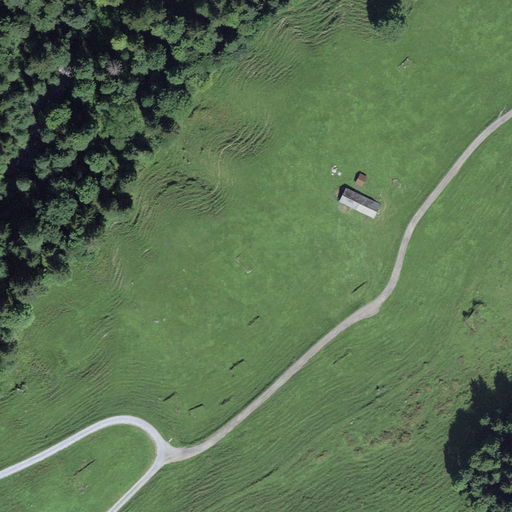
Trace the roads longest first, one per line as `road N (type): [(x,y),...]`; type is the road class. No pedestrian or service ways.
road 1 (track): [(511,114),(470,149),(414,221),(376,302),(221,434),(193,451),(165,455)]
road 2 (track): [(0,475),(123,419),(151,431),(165,455)]
